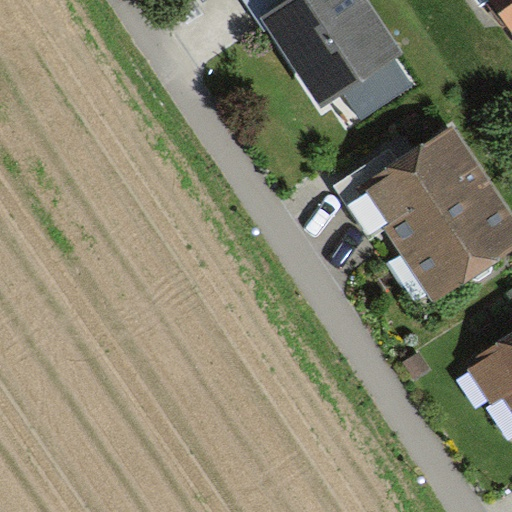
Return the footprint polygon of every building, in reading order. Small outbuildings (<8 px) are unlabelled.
[(261,19),(289,0),(243,0),(264,31),(267,29),(261,19)] [(289,0),(261,19),(267,29),(321,109),(403,54),(367,0),(289,0)] [(511,0),(492,0),(499,12),(511,30),(511,0)] [(400,160),(357,187),(362,195),(367,192),(387,223),(383,226),(433,302),(511,251),(511,212),(454,124),(411,152),(400,160)] [(357,187),(400,160),(391,146),(333,185),(368,236),(383,226),(387,223),(367,192),(362,195),(357,187)] [(511,331),(475,354),(479,361),(468,368),(492,405),(504,398),(511,410),(511,331)]
